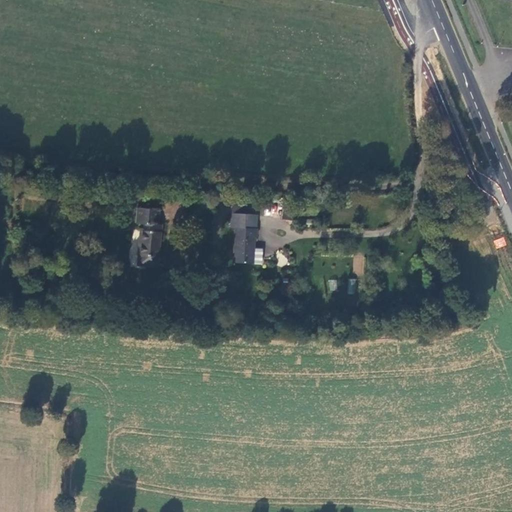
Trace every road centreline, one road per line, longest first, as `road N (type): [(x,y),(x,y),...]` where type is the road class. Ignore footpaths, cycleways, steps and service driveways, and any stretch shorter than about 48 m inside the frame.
road 1 (secondary): [(426,0),(511,197)]
road 2 (unknown): [(419,176),(421,193),(407,216),(373,230),(267,226)]
